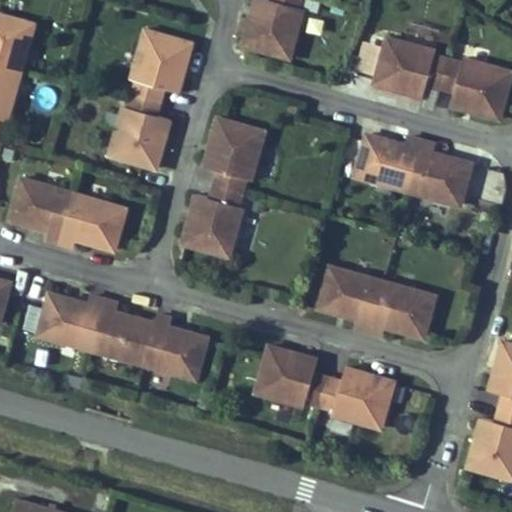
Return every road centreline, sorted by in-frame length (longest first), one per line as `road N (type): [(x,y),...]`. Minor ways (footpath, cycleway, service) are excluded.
road 1 (tertiary): [(0,402),(348,500)]
road 2 (residential): [(461,361),(155,278)]
road 3 (residential): [(511,144),(213,61)]
road 4 (residential): [(213,61),(155,278)]
road 5 (residential): [(461,361),(511,184)]
road 6 (residential): [(155,278),(0,229)]
road 7 (residential): [(424,511),(461,361)]
